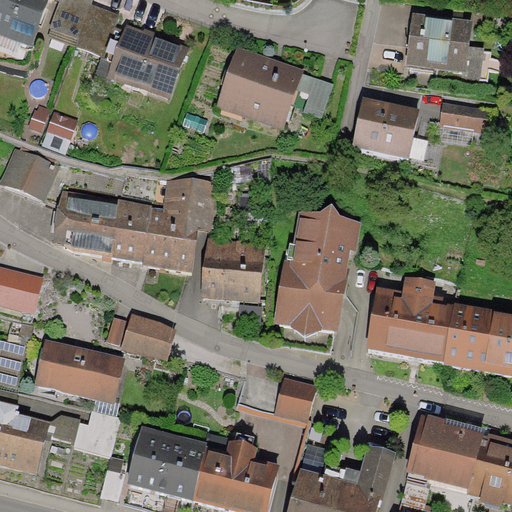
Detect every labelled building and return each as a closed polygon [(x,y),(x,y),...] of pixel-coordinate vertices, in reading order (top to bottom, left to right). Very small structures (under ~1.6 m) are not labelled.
[(54,3),(45,0),(0,0),(0,55),(29,67),(54,3)] [(383,0),(383,8),(417,11),(417,0),(383,0)] [(93,11),(64,1),(52,38),(81,47),(91,17),(93,11)] [(91,17),(81,47),(76,59),(105,69),(116,36),(120,27),(91,17)] [(477,40),(415,31),(407,82),(480,93),(485,62),(474,60),(477,40)] [(116,36),(105,69),(99,87),(171,111),(188,60),(116,36)] [(335,94),(235,59),(213,121),(284,146),(295,113),(325,124),(335,94)] [(426,125),(365,111),(352,164),(414,178),(426,125)] [(40,112),(34,137),(76,147),(82,122),(40,112)] [(495,121),(442,113),(439,136),(492,144),(495,121)] [(53,166),(15,152),(0,192),(0,202),(43,218),(55,185),(47,182),(53,166)] [(160,219),(64,204),(55,257),(73,260),(72,269),(196,289),(202,252),(209,253),(218,197),(164,189),(160,219)] [(258,197),(237,198),(239,227),(260,225),(258,197)] [(364,236),(302,226),(293,284),(283,282),(272,348),(341,359),(354,275),(358,275),(364,236)] [(270,263),(207,256),(201,309),(263,317),(270,263)] [(0,305),(43,313),(49,275),(0,267),(0,305)] [(404,309),(377,304),(366,363),(449,380),(459,318),(433,313),(436,297),(407,292),(404,309)] [(511,327),(459,318),(449,380),(511,390),(511,327)] [(176,340),(113,325),(106,354),(121,358),(119,367),(167,378),(176,340)] [(6,351),(0,349),(0,391),(17,396),(33,332),(12,327),(6,351)] [(127,373),(47,354),(35,403),(116,422),(127,373)] [(321,398),(285,388),(274,427),(310,437),(321,398)] [(43,432),(0,422),(0,478),(38,488),(47,448),(73,456),(79,428),(57,421),(43,432)] [(208,449),(143,433),(130,488),(194,504),(208,449)] [(511,511),(511,456),(423,433),(406,495),(469,511),(511,511)] [(344,484),(303,472),(291,511),(383,511),(400,455),(370,446),(364,468),(349,464),(344,484)] [(208,449),(194,504),(227,511),(267,511),(278,470),(255,464),(258,453),(232,447),(230,454),(208,449)]
